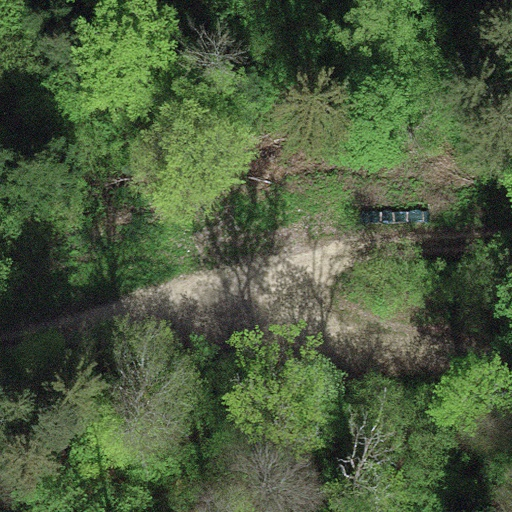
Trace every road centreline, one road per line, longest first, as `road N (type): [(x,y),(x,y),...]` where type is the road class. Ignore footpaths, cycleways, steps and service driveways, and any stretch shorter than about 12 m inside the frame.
road 1 (track): [(0,343),(394,241),(511,230)]
road 2 (track): [(511,358),(432,316),(229,288)]
